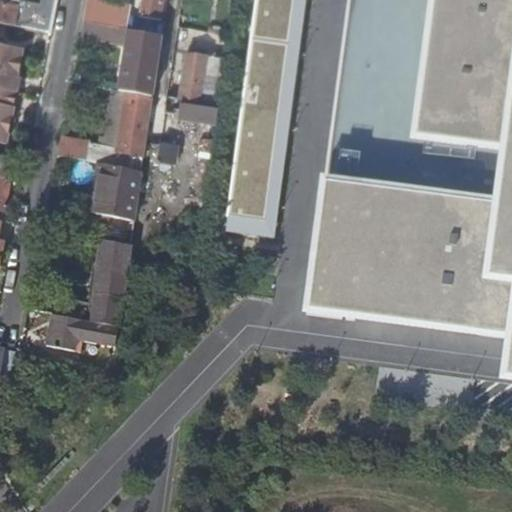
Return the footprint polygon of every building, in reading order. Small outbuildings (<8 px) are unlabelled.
[(0,0),(0,20),(34,27),(38,4),(23,1),(22,5),(0,0)] [(45,0),(40,29),(53,31),(59,0),(45,0)] [(132,5),(103,0),(100,0),(96,22),(128,28),(132,5)] [(145,0),(143,14),(161,18),(164,0),(145,0)] [(305,0),(253,0),(223,231),(275,238),(305,0)] [(497,379),(511,381),(511,0),(428,0),(409,136),(497,150),(490,200),(322,178),(307,309),(503,334),(501,358),(497,379)] [(133,46),(136,29),(128,28),(96,22),(86,20),(83,37),(133,46)] [(138,91),(155,94),(164,35),(158,34),(148,32),(138,91)] [(0,34),(0,87),(20,91),(23,74),(21,73),(27,46),(7,43),(1,42),(2,35),(0,34)] [(179,98),(201,101),(208,56),(186,53),(179,98)] [(0,87),(0,141),(8,142),(15,107),(19,108),(22,92),(20,91),(0,87)] [(120,152),(129,91),(118,89),(113,144),(105,143),(104,149),(111,150),(120,152)] [(143,170),(154,99),(155,96),(129,91),(120,152),(111,150),(104,149),(70,143),(67,156),(98,162),(104,163),(143,170)] [(180,119),(218,125),(220,109),(182,103),(180,119)] [(177,164),(180,145),(162,142),(159,162),(177,164)] [(0,219),(3,220),(16,158),(0,154),(0,219)] [(97,208),(104,163),(98,162),(91,206),(97,208)] [(96,213),(136,220),(143,170),(104,163),(97,208),(96,213)] [(105,240),(132,245),(134,230),(101,224),(98,239),(105,240)] [(120,326),(128,272),(132,245),(105,240),(100,270),(110,272),(108,287),(98,285),(95,304),(51,296),(48,313),(120,326)] [(100,270),(98,285),(108,287),(110,272),(100,270)] [(95,338),(118,343),(120,327),(62,316),(57,347),(78,351),(81,332),(95,335),(95,338)] [(26,353),(32,354),(34,343),(24,341),(22,352),(26,353)] [(7,349),(2,380),(20,383),(26,353),(22,352),(7,349)]
